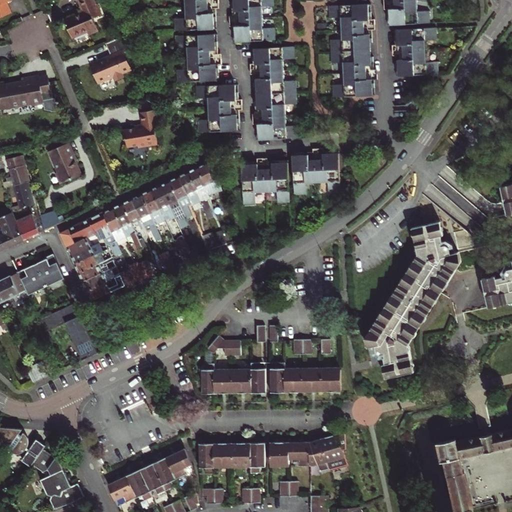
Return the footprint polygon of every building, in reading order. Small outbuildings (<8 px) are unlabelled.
[(0,0),(0,17),(10,14),(5,2),(10,0),(0,0)] [(63,20),(71,39),(86,32),(88,36),(97,32),(93,19),(100,16),(92,0),(75,0),(80,11),(76,12),(77,14),(63,20)] [(213,28),(211,0),(183,0),(184,17),(173,18),(173,30),(213,28)] [(272,5),(271,0),(231,0),(234,41),(273,39),(273,27),(261,28),(260,6),(272,5)] [(415,11),(414,0),(387,0),(388,24),(428,23),(427,11),(415,11)] [(329,39),(329,49),(330,62),(342,61),(343,83),(331,84),(331,96),(371,94),(366,3),(327,5),(328,17),(340,16),(341,38),(329,39)] [(424,62),(423,39),(435,39),(434,27),(395,29),(397,75),(437,73),(436,61),(424,62)] [(213,33),(174,35),(174,47),(186,46),(187,69),(175,70),(176,81),(215,79),(213,33)] [(88,64),(97,83),(111,78),(113,81),(122,78),(120,74),(130,71),(123,54),(129,52),(123,36),(104,44),(109,56),(88,64)] [(253,47),(257,139),(297,137),(296,125),(284,125),(283,104),(295,103),(294,80),(282,81),(281,59),(293,58),(292,46),(253,47)] [(0,83),(0,107),(20,105),(20,102),(28,101),(28,104),(40,102),(41,108),(48,109),(48,110),(54,109),(52,98),(50,98),(48,82),(47,83),(38,84),(37,76),(37,75),(22,77),(22,80),(11,81),(11,82),(0,83)] [(46,75),(37,76),(38,84),(47,83),(46,75)] [(207,97),(208,119),(196,120),(197,132),(236,130),(233,83),(194,86),(195,97),(207,97)] [(130,141),(131,148),(141,146),(143,146),(142,143),(150,142),(151,147),(155,147),(156,154),(180,151),(176,126),(163,128),(161,110),(146,113),(147,125),(137,126),(138,129),(126,131),(127,140),(130,141)] [(55,173),(60,185),(81,175),(75,160),(76,159),(69,142),(49,151),(57,172),(55,173)] [(1,178),(4,187),(27,181),(23,165),(26,164),(22,150),(18,151),(19,155),(5,158),(10,176),(5,177),(1,178)] [(337,152),(291,155),(292,194),(305,193),(305,182),(326,180),(327,192),(338,192),(337,152)] [(195,166),(208,197),(220,191),(215,174),(210,176),(205,161),(195,166)] [(240,164),(242,203),(254,203),(253,191),(275,190),(276,202),(288,201),(286,162),(240,164)] [(195,166),(187,170),(199,201),(199,202),(208,198),(195,166)] [(199,201),(187,170),(177,175),(189,204),(190,205),(199,201)] [(187,205),(189,204),(177,175),(167,180),(187,223),(191,232),(197,229),(193,220),(190,221),(188,216),(191,215),(187,205)] [(187,223),(167,180),(158,184),(174,218),(178,228),(187,223)] [(27,181),(4,187),(9,204),(10,210),(17,207),(33,204),(27,181)] [(511,182),(503,185),(509,213),(511,212),(511,182)] [(174,218),(158,184),(149,188),(165,222),(174,218)] [(139,193),(155,227),(165,222),(149,188),(139,193)] [(160,237),(155,227),(139,193),(130,197),(140,218),(144,226),(148,224),(156,240),(160,237)] [(121,202),(130,222),(140,218),(130,197),(121,202)] [(121,202),(111,206),(123,232),(126,231),(134,247),(140,245),(132,228),(130,222),(121,202)] [(0,248),(22,239),(14,220),(10,210),(9,204),(0,207),(0,214),(0,216),(0,225),(1,229),(0,228),(0,248)] [(123,232),(111,206),(102,211),(117,244),(126,239),(123,232)] [(103,240),(106,245),(109,243),(115,255),(121,253),(117,244),(102,211),(87,218),(93,231),(95,230),(100,241),(103,240)] [(31,213),(14,220),(22,239),(38,232),(31,213)] [(73,240),(83,235),(86,233),(87,237),(94,234),(93,231),(87,218),(67,228),(73,240)] [(409,344),(462,262),(460,252),(452,253),(450,247),(447,245),(442,246),(441,242),(443,241),(442,235),(444,234),(441,221),(413,228),(419,254),(367,336),(369,347),(376,345),(378,352),(381,354),(386,353),(386,356),(385,356),(386,363),(384,364),(387,377),(415,371),(409,344)] [(140,245),(141,248),(145,246),(141,238),(145,236),(140,224),(132,228),(140,245)] [(73,240),(67,228),(59,232),(65,246),(84,237),(83,235),(73,240)] [(221,230),(211,233),(216,246),(226,242),(221,230)] [(216,246),(211,233),(211,232),(202,235),(208,250),(216,246)] [(181,235),(172,239),(182,261),(191,257),(188,250),(181,235)] [(89,247),(84,237),(65,246),(69,256),(89,247)] [(69,256),(73,264),(107,248),(106,245),(103,240),(100,241),(89,247),(69,256)] [(188,250),(191,257),(198,254),(195,247),(188,250)] [(107,248),(73,264),(77,273),(111,257),(107,248)] [(173,264),(171,260),(168,253),(167,250),(157,255),(164,268),(173,264)] [(41,260),(17,271),(27,294),(63,278),(52,254),(45,257),(41,260)] [(77,273),(81,281),(115,265),(111,257),(77,273)] [(146,259),(137,264),(143,277),(152,273),(146,259)] [(136,260),(126,265),(134,281),(143,277),(137,264),(136,260)] [(85,291),(119,275),(115,265),(81,281),(85,291)] [(511,268),(508,269),(507,272),(508,277),(505,278),(504,276),(497,278),(497,275),(484,278),(491,307),(511,301),(511,268)] [(0,301),(12,296),(15,302),(28,296),(27,294),(17,271),(0,279),(0,301)] [(89,300),(124,285),(119,275),(85,291),(89,300)] [(80,359),(96,351),(79,315),(64,322),(80,359)] [(266,340),(266,325),(258,326),(258,340),(266,340)] [(279,325),(271,325),(271,340),(279,340),(279,325)] [(216,353),(220,348),(227,340),(220,335),(211,345),(207,348),(216,353)] [(234,355),(234,340),(227,340),(220,348),(227,349),(227,355),(234,355)] [(51,373),(45,361),(27,370),(33,382),(51,373)] [(253,369),(253,393),(267,393),(267,369),(262,369),(262,365),(252,365),(253,369)] [(272,369),(272,393),(287,393),(286,369),(286,365),(276,365),(276,369),(272,369)] [(202,393),(216,393),(216,370),(216,366),(208,366),(205,368),(206,370),(201,371),(202,393)] [(253,369),(234,370),(235,393),(253,393),(253,369)] [(305,369),(286,369),(287,393),(306,393),(305,369)] [(305,369),(306,393),(324,393),(323,369),(305,369)] [(324,393),(346,392),(346,375),(342,374),(342,369),(323,369),(324,393)] [(216,370),(216,393),(235,393),(234,370),(216,370)] [(18,388),(31,382),(27,373),(14,379),(18,388)] [(22,431),(21,430),(0,427),(0,435),(8,451),(10,448),(12,450),(11,453),(15,454),(21,454),(26,451),(28,453),(22,462),(30,469),(32,467),(44,450),(46,447),(37,440),(31,449),(25,444),(29,438),(27,434),(25,432),(22,437),(19,435),(22,431)] [(463,509),(472,507),(461,456),(492,449),(511,444),(511,427),(457,440),(456,437),(437,442),(441,460),(444,460),(455,511),(463,509)] [(348,458),(345,451),(348,451),(347,434),(323,439),(330,467),(331,471),(351,466),(348,458)] [(323,439),(312,442),(312,465),(322,464),(322,467),(324,468),(330,467),(323,439)] [(291,443),(291,460),(301,460),(301,467),(312,466),(312,465),(312,442),(291,443)] [(216,467),(216,443),(202,444),(202,467),(207,467),(207,471),(216,471),(216,467)] [(216,467),(235,467),(235,443),(216,443),(216,467)] [(253,467),(253,443),(235,443),(235,467),(253,467)] [(263,466),(268,466),(267,443),(253,443),(253,467),(253,471),(263,471),(263,466)] [(291,467),(291,460),(291,443),(272,443),(272,467),(291,467)] [(168,457),(179,480),(187,476),(184,470),(194,465),(186,449),(168,457)] [(87,499),(80,484),(74,487),(59,457),(58,459),(44,450),(32,467),(45,475),(48,481),(43,483),(49,496),(52,497),(52,501),(55,508),(59,509),(87,499)] [(173,483),(179,480),(168,457),(155,463),(168,491),(175,488),(173,483)] [(168,491),(155,463),(141,469),(152,492),(158,490),(161,495),(168,491)] [(141,469),(128,475),(139,498),(144,496),(147,501),(155,497),(152,492),(141,469)] [(120,507),(139,498),(128,475),(109,484),(120,507)] [(208,491),(208,498),(209,504),(216,504),(216,491),(208,491)] [(187,497),(193,511),(200,508),(198,505),(193,494),(187,497)] [(177,511),(185,511),(180,501),(174,504),(177,511)]
